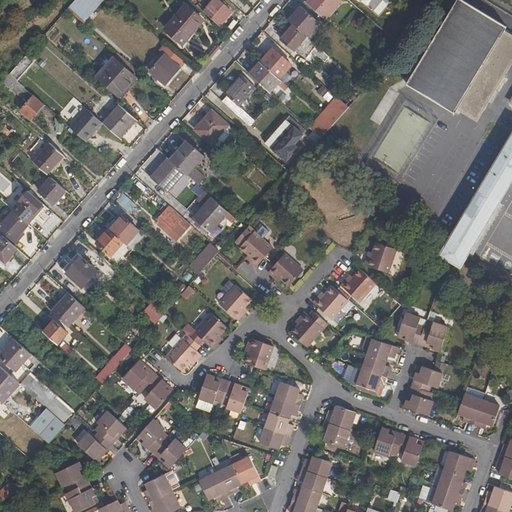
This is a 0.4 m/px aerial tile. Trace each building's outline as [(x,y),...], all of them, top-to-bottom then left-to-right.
[(75,0),(68,9),(83,23),(103,0),(75,0)] [(217,0),(205,13),(220,26),(232,13),(217,0)] [(312,0),(308,4),(326,20),(341,2),(339,0),(312,0)] [(356,0),(366,8),(373,0),(356,0)] [(453,112),(455,109),(503,29),(505,25),(463,0),(460,0),(409,86),(453,112)] [(204,20),(185,4),(164,29),(182,45),(204,20)] [(301,7),(289,20),(294,25),(307,36),(310,39),(316,33),(313,30),(319,23),(301,7)] [(295,50),(307,36),(294,25),(282,39),(295,50)] [(511,62),(511,34),(503,29),(455,109),(477,121),(511,62)] [(185,63),(164,45),(160,50),(164,55),(150,71),(165,84),(185,63)] [(313,52),(325,62),(330,56),(318,46),(313,52)] [(273,49),(261,63),(280,79),(292,65),(273,49)] [(16,80),(33,61),(27,56),(10,75),(16,80)] [(136,79),(113,58),(96,76),(119,98),(136,79)] [(271,93),(282,81),(280,79),(261,63),(250,75),(271,93)] [(29,119),(43,104),(16,80),(10,75),(3,82),(21,98),(18,101),(24,106),(20,111),(29,119)] [(227,95),(221,101),(234,112),(255,87),(242,76),(226,94),(227,95)] [(468,254),(511,180),(511,98),(510,102),(511,103),(511,135),(441,255),(461,267),(468,254)] [(120,105),(103,124),(118,138),(135,119),(120,105)] [(86,109),(69,127),(86,142),(102,124),(86,109)] [(228,126),(212,112),(196,130),(212,144),(228,126)] [(285,120),(264,143),(270,148),(291,125),(285,120)] [(291,125),(270,148),(286,162),(291,155),(287,152),(303,135),(291,125)] [(322,125),(315,133),(321,138),(328,130),(322,125)] [(186,141),(169,160),(185,173),(198,185),(205,177),(193,167),(203,155),(186,141)] [(50,144),(34,163),(47,175),(64,156),(50,144)] [(167,193),(185,173),(169,160),(168,159),(150,178),(167,193)] [(53,205),(66,191),(51,178),(39,192),(53,205)] [(27,223),(44,205),(29,191),(12,210),(13,211),(27,223)] [(118,202),(131,214),(138,206),(125,194),(118,202)] [(210,233),(228,212),(212,197),(193,218),(210,233)] [(185,231),(190,225),(170,207),(155,224),(168,235),(177,224),(185,231)] [(13,211),(0,225),(0,233),(4,236),(14,246),(19,240),(17,239),(29,225),(27,223),(13,211)] [(121,216),(109,230),(123,243),(126,245),(136,234),(138,231),(121,216)] [(112,255),(123,243),(109,230),(97,242),(112,255)] [(249,261),(250,262),(256,267),(273,248),(254,231),(240,247),(252,258),(249,261)] [(136,234),(126,245),(131,249),(140,238),(136,234)] [(0,256),(6,262),(18,249),(14,246),(4,236),(0,240),(0,256)] [(24,236),(18,246),(29,253),(36,244),(24,236)] [(371,257),(368,256),(365,264),(388,272),(396,248),(376,241),(371,257)] [(203,276),(221,249),(210,242),(192,268),(203,276)] [(303,270),(284,253),(268,272),(274,278),(277,275),(289,285),(303,270)] [(97,271),(81,257),(66,273),(82,288),(97,271)] [(360,269),(350,281),(347,278),(341,285),(360,301),(376,283),(360,269)] [(219,303),(236,285),(232,281),(215,299),(219,303)] [(251,299),(236,285),(220,304),(238,320),(243,314),(240,311),(251,299)] [(333,286),(322,298),(319,296),(313,302),(332,319),(348,300),(333,286)] [(67,293),(51,312),(68,327),(84,308),(67,293)] [(154,302),(144,312),(156,324),(166,315),(154,302)] [(302,320),(291,333),(307,347),(324,328),(305,311),(300,318),(302,320)] [(419,343),(420,339),(433,344),(432,348),(440,351),(448,327),(433,322),(432,325),(426,324),(425,327),(418,325),(420,317),(406,312),(399,332),(406,334),(405,339),(419,343)] [(203,339),(213,349),(218,344),(219,342),(216,340),(227,327),(211,313),(196,330),(194,332),(203,339)] [(53,321),(43,332),(69,355),(72,351),(60,341),(67,333),(53,321)] [(183,330),(199,344),(203,339),(194,332),(196,330),(189,323),(183,330)] [(265,369),(274,346),(250,337),(247,346),(251,347),(246,363),(257,367),(265,369)] [(183,338),(166,357),(182,371),(192,358),(195,361),(201,355),(183,338)] [(362,369),(357,384),(376,390),(378,385),(383,387),(387,377),(390,367),(385,365),(386,360),(388,355),(394,357),(397,346),(377,339),(373,338),(368,353),(362,369)] [(0,357),(15,371),(31,354),(14,340),(0,355),(0,357)] [(125,344),(109,362),(116,368),(132,350),(125,344)] [(60,355),(54,350),(46,359),(51,364),(60,355)] [(123,379),(140,394),(145,387),(154,378),(143,369),(146,365),(139,359),(123,379)] [(109,362),(95,378),(102,384),(116,368),(109,362)] [(0,366),(0,400),(3,403),(19,384),(0,366)] [(407,399),(405,407),(428,416),(434,400),(430,399),(432,393),(428,391),(430,386),(438,388),(443,373),(423,366),(421,373),(417,372),(412,386),(416,387),(412,401),(407,399)] [(215,376),(208,374),(199,398),(214,403),(216,399),(222,401),(223,397),(229,399),(226,407),(242,412),(245,403),(248,392),(241,390),(242,386),(229,381),(227,385),(214,380),(215,376)] [(154,378),(145,387),(150,391),(144,398),(156,408),(170,393),(164,388),(167,384),(156,375),(154,378)] [(25,379),(20,385),(33,396),(38,391),(25,379)] [(260,442),(276,448),(279,449),(280,444),(286,446),(290,435),(294,425),(288,423),(289,418),(291,414),(297,416),(301,405),(304,394),(298,392),(300,388),(281,381),(276,397),(271,412),(265,427),(260,442)] [(34,398),(22,388),(15,395),(27,405),(34,398)] [(458,414),(465,416),(469,417),(468,420),(467,422),(474,425),(481,427),(482,425),(483,422),(487,424),(493,426),(500,406),(483,400),(465,394),(462,403),(458,414)] [(323,428),(325,428),(328,429),(326,434),(324,440),(344,447),(350,429),(356,411),(336,404),(334,411),(332,415),(330,414),(327,414),(325,421),(323,428)] [(47,408),(30,427),(49,444),(50,443),(65,425),(47,408)] [(97,422),(101,425),(96,430),(99,433),(95,438),(89,432),(78,444),(94,458),(99,452),(102,455),(112,444),(109,441),(118,430),(121,433),(126,427),(108,411),(97,422)] [(165,429),(153,419),(140,434),(145,439),(142,443),(153,453),(156,449),(167,458),(164,462),(170,468),(185,451),(187,449),(175,438),(172,441),(167,437),(164,440),(160,436),(165,429)] [(397,454),(398,451),(404,453),(401,460),(417,465),(419,459),(423,446),(416,443),(417,439),(403,434),(402,438),(389,434),(390,429),(382,427),(375,451),(389,456),(390,452),(397,454)] [(498,462),(500,462),(503,463),(502,468),(499,474),(511,478),(511,438),(511,439),(509,445),(508,449),(505,448),(503,447),(500,455),(498,462)] [(474,465),(476,459),(451,451),(445,468),(439,486),(433,503),(436,504),(453,510),(455,505),(456,500),(459,501),(461,502),(463,494),(466,488),(464,487),(461,486),(463,482),(465,475),(467,468),(469,464),(471,464),(474,465)] [(302,490),(296,488),(292,499),(288,510),(295,511),(294,511),(315,511),(317,507),(322,492),(327,477),(333,462),(314,455),(312,460),(306,458),(302,469),(299,479),(305,481),(303,486),(302,490)] [(255,483),(261,480),(258,474),(250,456),(233,464),(216,473),(200,481),(209,500),(215,497),(219,495),(220,497),(221,500),(228,497),(235,493),(233,491),(232,488),(236,486),(243,483),(248,480),(252,478),(253,481),(255,483)] [(70,491),(73,489),(76,495),(69,498),(75,511),(76,511),(95,503),(91,497),(95,495),(89,481),(85,483),(79,470),(82,468),(79,461),(56,473),(63,486),(67,484),(70,491)] [(278,467),(272,465),(269,474),(275,476),(278,467)] [(146,483),(148,489),(150,493),(148,494),(146,495),(149,502),(152,509),(154,507),(157,506),(159,511),(171,511),(181,508),(173,491),(165,474),(155,479),(146,483)] [(482,509),(484,510),(487,511),(486,511),(508,511),(509,510),(511,500),(511,491),(495,486),(493,493),(491,497),(489,496),(487,495),(485,502),(482,509)] [(14,505),(21,499),(16,489),(7,497),(14,505)] [(387,490),(386,501),(396,502),(398,492),(387,490)] [(120,504),(118,499),(116,500),(100,508),(101,511),(130,511),(131,511),(126,501),(120,504)]
